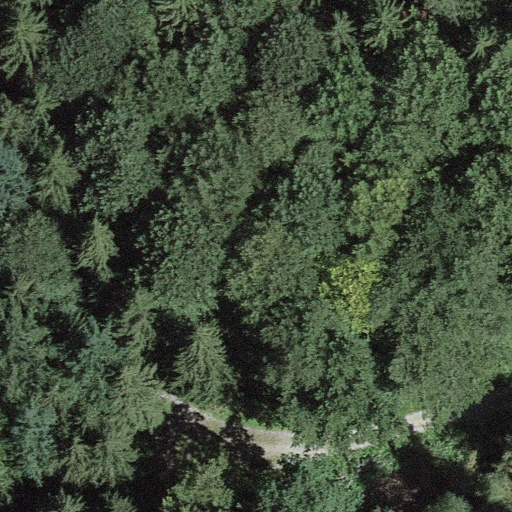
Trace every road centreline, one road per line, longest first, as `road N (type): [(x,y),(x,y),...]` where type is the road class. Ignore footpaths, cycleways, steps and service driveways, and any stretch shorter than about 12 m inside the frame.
road 1 (track): [(511,385),(254,463),(0,293)]
road 2 (track): [(108,511),(254,463)]
